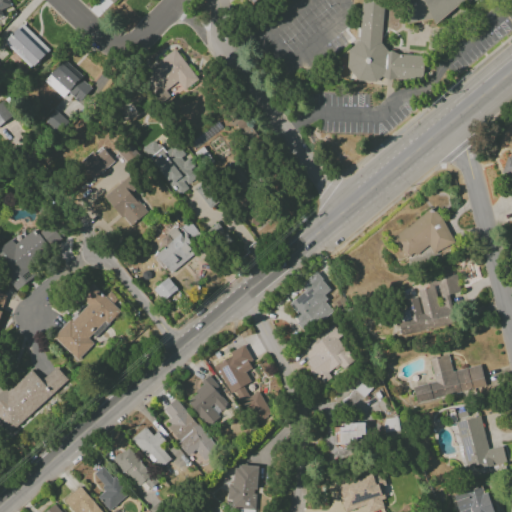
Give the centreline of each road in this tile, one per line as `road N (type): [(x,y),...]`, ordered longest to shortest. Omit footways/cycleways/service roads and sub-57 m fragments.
road 1 (secondary): [(0,506),(347,209)]
road 2 (residential): [(347,209),(246,88),(208,0)]
road 3 (residential): [(246,290),(302,415),(304,453),(291,511)]
road 4 (residential): [(456,118),(511,329)]
road 5 (secondary): [(347,209),(511,71)]
road 6 (residential): [(87,235),(11,126)]
